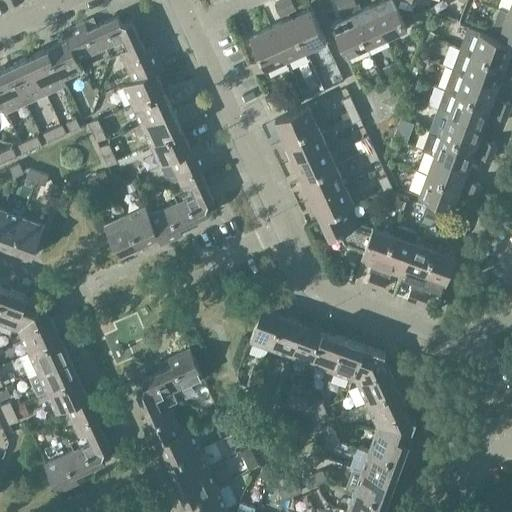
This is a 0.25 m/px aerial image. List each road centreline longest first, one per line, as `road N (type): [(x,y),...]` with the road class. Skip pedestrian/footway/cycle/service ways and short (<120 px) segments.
road 1 (residential): [(288,221),(315,282),(358,309),(454,338),(480,333)]
road 2 (residential): [(288,221),(197,26)]
